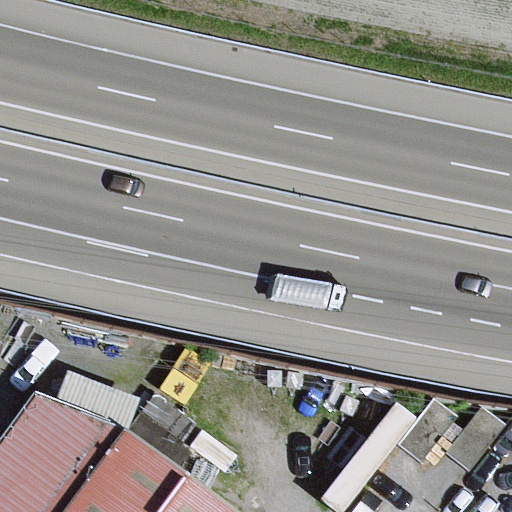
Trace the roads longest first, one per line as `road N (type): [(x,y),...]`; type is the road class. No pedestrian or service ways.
road 1 (motorway): [(511,181),(0,69)]
road 2 (motorway): [(0,184),(511,286)]
